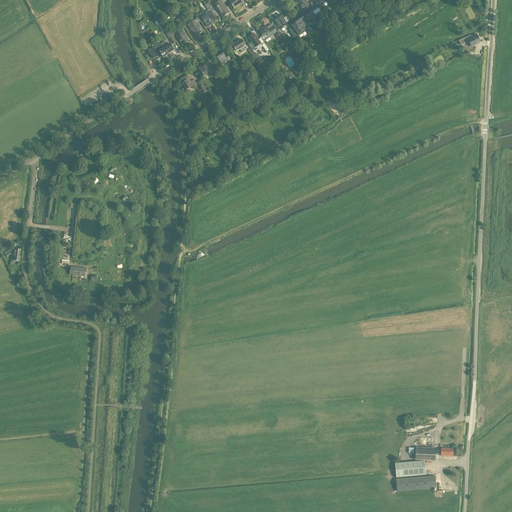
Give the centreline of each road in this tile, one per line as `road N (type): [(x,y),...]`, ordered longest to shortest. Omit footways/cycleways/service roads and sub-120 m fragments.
road 1 (unclassified): [(464,511),(492,0)]
road 2 (unclassified): [(88,511),(99,335),(87,322),(45,311),(27,282),(36,156)]
road 3 (unclassified): [(274,0),(129,94)]
